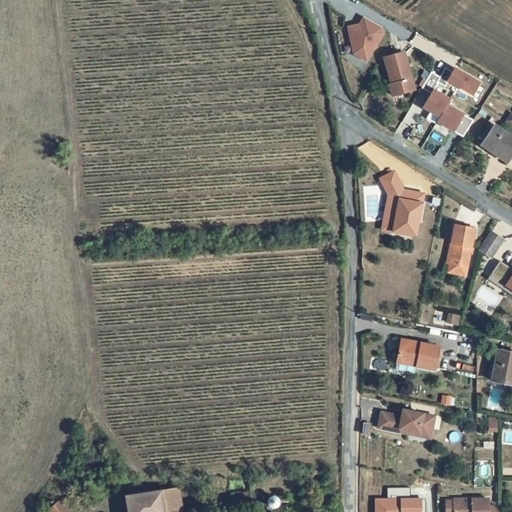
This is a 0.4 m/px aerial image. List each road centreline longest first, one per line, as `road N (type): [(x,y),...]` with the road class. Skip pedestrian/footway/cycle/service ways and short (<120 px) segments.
road 1 (unclassified): [(344,114),(350,511)]
road 2 (residential): [(511,218),(344,114)]
